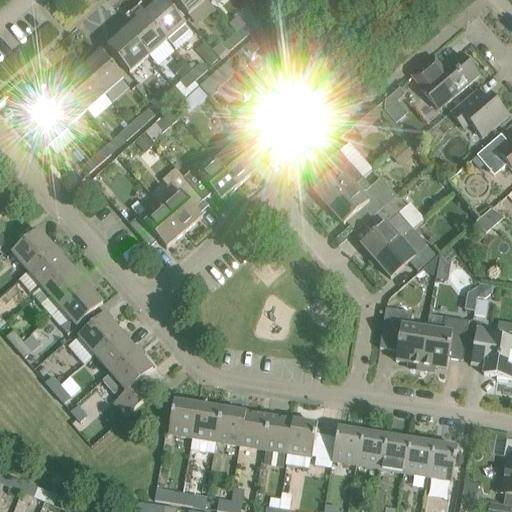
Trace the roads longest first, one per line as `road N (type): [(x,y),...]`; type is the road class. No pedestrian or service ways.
road 1 (residential): [(357,399),(371,303),(280,195),(147,305)]
road 2 (residential): [(357,399),(207,373),(147,305)]
road 3 (residential): [(147,305),(0,131)]
road 4 (residential): [(511,423),(357,399)]
